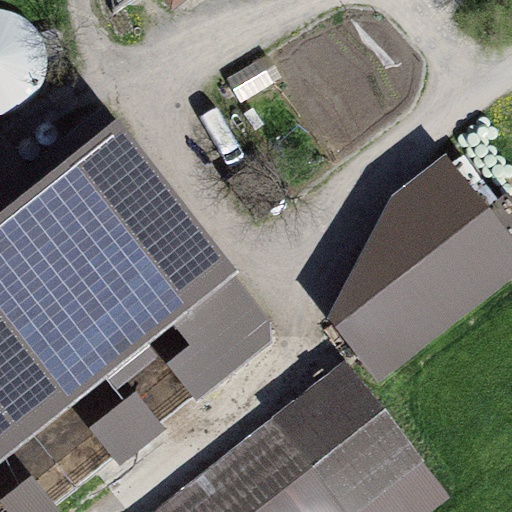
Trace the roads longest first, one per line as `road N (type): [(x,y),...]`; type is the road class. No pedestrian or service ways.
road 1 (track): [(511,71),(326,228),(284,364),(100,511)]
road 2 (track): [(132,82),(227,238),(292,320)]
